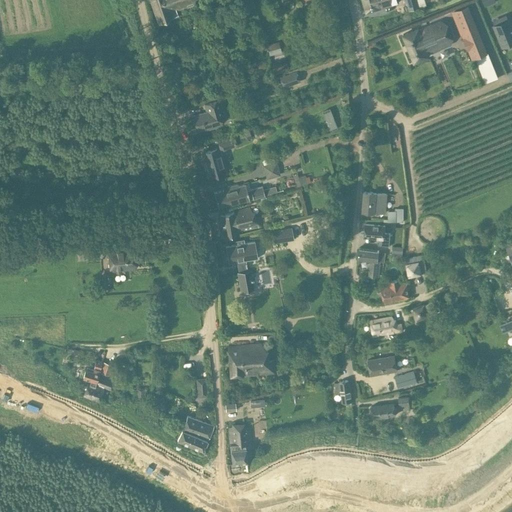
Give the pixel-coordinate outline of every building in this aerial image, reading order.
[(169,15),(194,5),(192,0),(150,0),(158,23),(171,18),(169,15)] [(370,0),(364,2),(366,11),(381,7),(393,4),(399,2),(398,0),(370,0)] [(417,0),(406,0),(409,10),(420,7),(417,0)] [(464,5),(453,10),(463,34),(459,36),(463,45),(464,44),(469,55),(482,50),(464,5)] [(511,26),(509,20),(508,20),(506,14),(493,20),(495,25),(494,26),(503,46),(511,42),(511,26)] [(415,25),(403,30),(414,57),(429,51),(428,49),(449,41),(450,34),(451,33),(447,20),(444,21),(440,17),(418,25),(418,24),(415,25)] [(269,50),(281,47),(279,41),(268,43),(269,44),(268,44),(269,50)] [(286,59),(271,63),(275,75),(290,71),(286,59)] [(281,77),(285,88),(301,82),(297,71),(281,77)] [(204,128),(205,130),(219,126),(216,117),(224,115),(219,100),(204,105),(206,112),(192,116),(196,130),(204,128)] [(239,130),(241,138),(250,135),(249,127),(239,130)] [(234,136),(218,140),(220,150),(237,146),(234,136)] [(203,153),(210,176),(225,172),(218,148),(203,153)] [(280,175),(276,161),(262,165),(266,179),(280,175)] [(308,183),(306,174),(295,176),(297,185),(308,183)] [(262,186),(250,189),(251,190),(247,191),(245,184),(238,186),(237,184),(230,186),(231,188),(214,192),(218,208),(265,195),(262,186)] [(362,211),(385,213),(387,193),(364,191),(362,211)] [(234,212),(219,215),(224,237),(239,234),(238,232),(263,227),(260,215),(256,216),(255,210),(251,211),(250,207),(234,211),(234,212)] [(383,221),(396,222),(396,211),(388,211),(388,219),(384,219),(383,221)] [(445,230),(445,227),(445,225),(444,223),(443,220),(441,218),(439,217),(437,216),(435,215),(432,215),(430,215),(427,216),(425,217),(423,219),(421,223),(420,225),(420,227),(420,230),(421,232),(422,234),(424,236),(425,238),(428,239),(430,240),(433,240),(437,239),(440,238),(441,236),(443,234),(444,232),(445,230)] [(378,238),(378,245),(389,246),(390,233),(384,233),(385,225),(365,224),(364,237),(378,238)] [(291,228),(271,231),(273,243),(293,240),(291,228)] [(243,239),(239,240),(234,241),(235,245),(225,246),(228,263),(238,261),(240,271),(236,272),(239,291),(253,289),(250,269),(246,270),(244,260),(256,258),(254,241),(244,243),(243,239)] [(80,259),(102,257),(101,245),(90,246),(90,244),(79,245),(80,259)] [(113,271),(137,269),(136,264),(137,264),(136,252),(135,252),(134,248),(108,250),(109,269),(111,269),(113,271)] [(379,250),(359,248),(358,258),(372,260),(372,263),(369,263),(369,272),(368,275),(368,276),(377,277),(378,261),(378,257),(383,258),(383,255),(387,255),(388,252),(379,251),(379,250)] [(405,258),(407,263),(405,263),(408,277),(422,274),(421,273),(427,272),(423,254),(405,258)] [(381,288),(384,302),(410,297),(407,282),(401,284),(400,280),(388,282),(389,286),(381,288)] [(424,303),(411,308),(416,321),(429,316),(429,315),(442,311),(440,306),(439,306),(439,308),(436,309),(432,301),(424,304),(424,303)] [(370,320),(373,336),(402,331),(401,324),(393,324),(392,316),(370,320)] [(279,333),(270,334),(271,342),(279,341),(279,333)] [(228,346),(230,376),(275,372),(274,360),(269,360),(268,350),(263,350),(262,343),(228,346)] [(368,360),(371,375),(397,371),(394,355),(368,360)] [(85,369),(82,378),(91,381),(89,384),(88,384),(83,397),(91,399),(100,373),(99,373),(103,359),(101,359),(101,361),(96,359),(93,369),(92,371),(85,369)] [(108,375),(112,364),(104,361),(100,372),(108,375)] [(395,377),(398,387),(403,386),(404,391),(418,387),(416,382),(417,382),(414,371),(395,377)] [(100,373),(91,399),(98,402),(104,388),(111,391),(114,382),(112,381),(113,377),(100,373)] [(205,377),(196,378),(197,391),(206,391),(205,377)] [(349,381),(339,382),(335,382),(336,393),(341,392),(342,403),(348,402),(348,405),(352,405),(352,401),(351,396),(349,381)] [(145,389),(137,389),(137,399),(145,399),(145,389)] [(408,396),(398,398),(399,406),(409,405),(408,396)] [(251,400),(252,406),(265,404),(264,398),(251,400)] [(225,403),(225,411),(236,410),(235,402),(225,403)] [(373,417),(396,414),(394,403),(371,406),(373,417)] [(188,415),(182,430),(207,441),(214,426),(188,415)] [(250,426),(227,429),(232,465),(248,464),(246,448),(251,448),(251,443),(250,426)] [(182,430),(177,441),(203,452),(207,441),(182,430)]
